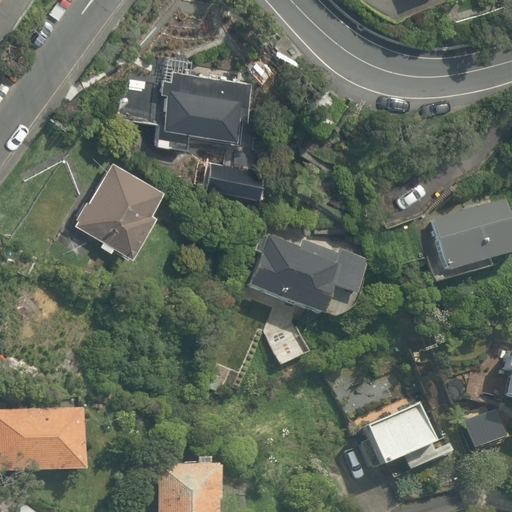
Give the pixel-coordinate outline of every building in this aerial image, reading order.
[(297,60),(278,45),(255,75),(275,90),(297,60)] [(175,75),(166,131),(244,143),(253,88),(175,75)] [(328,134),(347,107),(333,98),(315,125),(328,134)] [(175,195),(112,157),(70,226),(134,264),(175,195)] [(511,262),(511,229),(501,201),(435,225),(456,283),(511,262)] [(265,264),(252,295),(327,326),(340,295),(360,304),(376,264),(306,235),(300,249),(264,233),(253,259),(265,264)] [(119,318),(68,293),(32,367),(83,392),(119,318)] [(291,326),(265,338),(279,371),(305,359),(291,326)] [(429,444),(413,404),(361,424),(376,464),(429,444)] [(85,411),(0,413),(0,479),(87,477),(85,411)] [(498,433),(490,412),(461,423),(470,444),(498,433)] [(226,511),(227,469),(157,469),(156,511),(226,511)]
